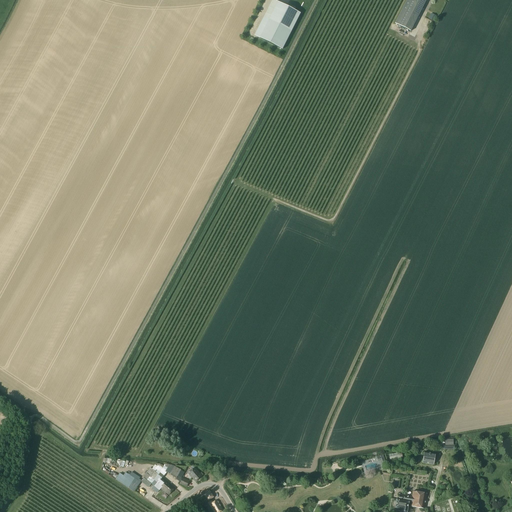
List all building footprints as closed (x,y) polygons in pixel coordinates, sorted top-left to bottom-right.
[(407,0),(395,24),(410,32),(426,0),(407,0)] [(301,15),(274,1),(257,36),(283,50),(301,15)] [(445,440),(445,445),(441,445),(441,449),(454,449),(454,445),(453,445),(453,440),(445,440)] [(423,463),(433,465),(435,454),(424,452),(423,463)] [(381,460),(382,465),(386,464),(383,455),(377,458),(378,461),(381,460)] [(104,458),(102,469),(105,469),(106,462),(110,463),(111,459),(104,458)] [(165,471),(167,472),(176,479),(181,470),(175,466),(174,466),(173,466),(170,465),(169,465),(165,471)] [(189,474),(195,481),(203,475),(201,472),(199,474),(195,468),(189,474)] [(116,479),(131,490),(136,484),(133,482),(135,479),(126,473),(123,478),(119,475),(116,479)] [(175,488),(161,477),(152,488),(154,491),(157,488),(159,490),(160,488),(169,495),(175,488)] [(180,484),(187,487),(189,481),(182,478),(180,484)] [(205,503),(213,497),(208,491),(206,491),(200,495),(205,503)] [(406,511),(408,503),(411,503),(410,506),(424,509),(427,494),(413,491),(412,496),(399,494),(398,501),(396,500),(395,508),(402,509),(401,511),(406,511)] [(213,511),(219,511),(222,510),(216,501),(212,503),(210,501),(207,503),(213,511)]
